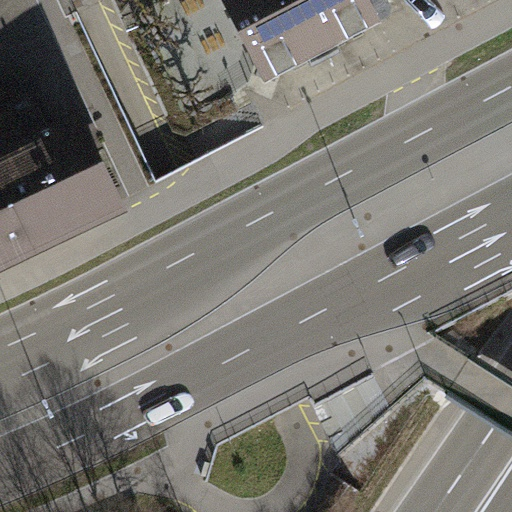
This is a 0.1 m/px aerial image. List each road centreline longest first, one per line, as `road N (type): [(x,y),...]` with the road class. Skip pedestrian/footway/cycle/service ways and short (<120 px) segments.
road 1 (primary): [(511,86),(150,290),(0,362)]
road 2 (primary): [(0,473),(134,412),(511,211)]
